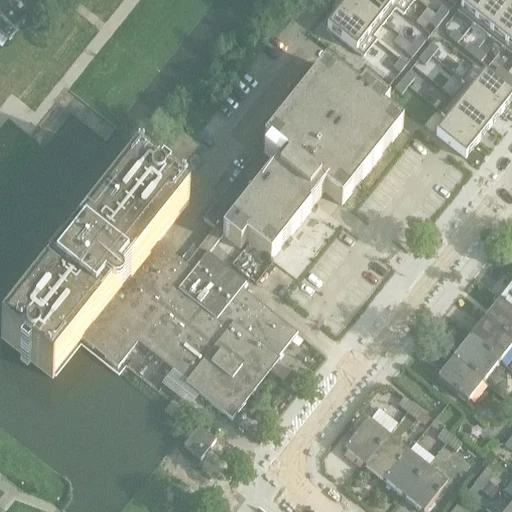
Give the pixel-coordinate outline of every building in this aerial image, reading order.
[(0,35),(9,43),(39,5),(33,0),(15,0),(0,19),(0,35)] [(0,0),(0,19),(15,0),(0,0)] [(353,0),(351,0),(340,14),(373,40),(385,25),(353,0)] [(383,0),(353,0),(385,25),(396,11),(397,10),(383,0)] [(383,0),(397,10),(396,11),(404,17),(404,16),(416,1),(417,1),(415,0),(383,0)] [(468,0),(458,14),(473,26),(494,0),(468,0)] [(511,2),(508,0),(494,0),(473,26),(488,38),(511,8),(511,2)] [(511,8),(488,38),(503,50),(511,39),(511,8)] [(442,9),(436,17),(443,23),(449,14),(442,9)] [(340,14),(327,30),(364,59),(377,43),(373,40),(340,14)] [(436,17),(429,25),(436,31),(443,23),(436,17)] [(455,33),(449,39),(457,46),(463,39),(455,33)] [(418,39),(412,47),(419,53),(425,44),(418,39)] [(511,39),(503,50),(511,56),(511,39)] [(470,45),(464,52),(473,58),(478,51),(470,45)] [(432,46),(425,54),(432,59),(439,51),(432,46)] [(412,47),(405,55),(412,61),(419,53),(412,47)] [(478,51),(473,58),(481,65),(486,58),(478,51)] [(425,54),(419,62),(426,67),(432,59),(425,54)] [(400,62),(393,70),(400,76),(407,67),(400,62)] [(462,83),(461,83),(465,86),(502,115),(511,102),(511,96),(474,67),(462,83)] [(275,133),(234,184),(204,222),(215,231),(224,238),(241,252),(241,251),(247,244),(249,246),(271,263),(281,250),(284,253),(294,240),(292,237),(311,213),(314,215),(319,208),(311,201),(320,190),(342,207),(352,194),(355,197),(365,184),(363,181),(382,157),(385,159),(395,146),(392,144),(403,131),(383,115),(359,96),(325,69),(315,82),(312,80),(302,93),(305,95),(286,119),(285,120),(282,117),(272,130),(275,133)] [(500,69),(494,75),(503,82),(508,75),(500,69)] [(408,75),(401,84),(408,89),(415,81),(408,75)] [(511,78),(508,75),(503,82),(511,88),(511,86),(511,78)] [(401,84),(395,92),(402,97),(408,89),(401,84)] [(465,86),(453,101),(490,130),(502,115),(465,86)] [(441,116),(448,122),(449,121),(478,145),(490,130),(453,101),(441,116)] [(448,122),(436,137),(466,161),(478,145),(449,121),(448,122)] [(298,336),(243,291),(246,287),(208,256),(194,274),(156,244),(185,208),(187,210),(189,208),(138,167),(136,169),(138,171),(6,338),(3,336),(1,338),(53,380),(55,377),(52,375),(80,340),(118,371),(142,341),(179,370),(166,386),(178,396),(186,386),(232,423),(281,362),(278,360),(298,336)] [(511,287),(501,302),(511,310),(511,287)] [(511,310),(501,302),(485,321),(511,342),(511,310)] [(511,342),(485,321),(470,341),(499,364),(511,348),(511,342)] [(470,341),(454,360),(484,384),(499,364),(470,341)] [(468,404),(484,384),(454,360),(438,380),(468,404)] [(281,385),(290,391),(300,379),(291,372),(281,385)] [(413,408),(404,401),(399,408),(408,415),(413,408)] [(423,416),(413,408),(408,415),(417,422),(423,416)] [(345,453),(365,469),(389,439),(369,423),(345,453)] [(438,439),(447,446),(452,439),(443,432),(438,439)] [(189,453),(195,458),(201,463),(216,443),(205,434),(189,453)] [(389,439),(365,469),(384,484),(408,455),(389,439)] [(462,447),(452,439),(447,446),(456,454),(462,447)] [(408,455),(384,484),(404,500),(428,470),(408,455)] [(489,468),(482,478),(489,483),(496,474),(489,468)] [(428,470),(404,500),(419,511),(426,511),(448,486),(428,470)] [(481,492),(488,483),(489,483),(482,478),(474,487),(481,492)] [(491,486),(483,495),(493,502),(500,493),(491,486)]
